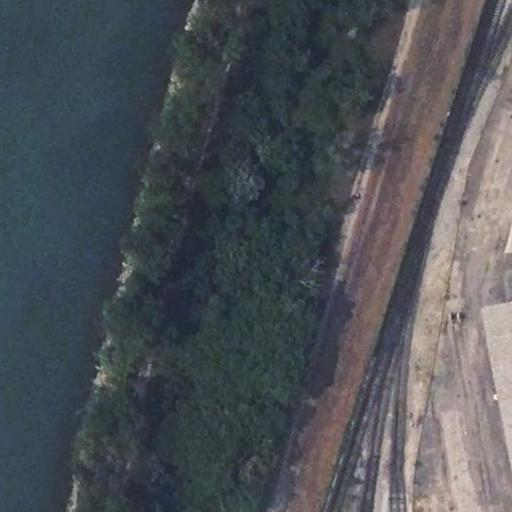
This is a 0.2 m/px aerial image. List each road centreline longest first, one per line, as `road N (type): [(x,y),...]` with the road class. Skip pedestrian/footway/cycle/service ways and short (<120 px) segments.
road 1 (track): [(269,511),(286,428),(416,0)]
road 2 (track): [(122,511),(200,163),(253,0)]
